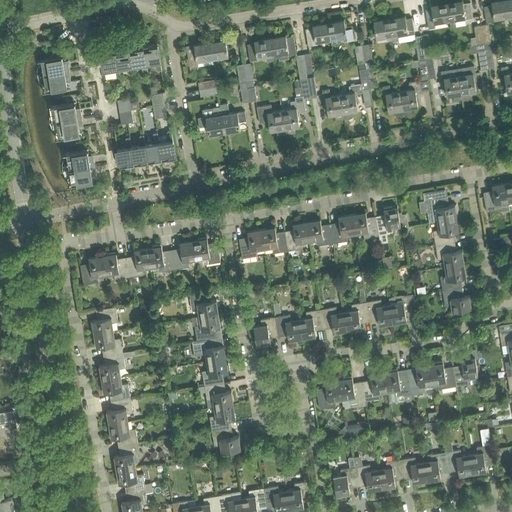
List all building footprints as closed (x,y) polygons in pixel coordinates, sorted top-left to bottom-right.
[(448,3),(447,3),(450,19),(449,19),(450,20),(451,25),(456,24),(455,18),(465,16),(465,19),(473,18),(473,16),(471,1),(470,2),(464,4),(463,3),(462,0),(448,3)] [(492,4),(484,6),(487,22),(495,20),(494,18),(510,16),(507,0),(501,0),(492,2),(492,1),(492,4)] [(428,8),(426,9),(429,28),(436,27),(435,22),(435,21),(442,20),(447,19),(449,19),(450,19),(447,3),(448,3),(447,1),(438,2),(438,4),(432,5),(431,5),(432,8),(428,8)] [(398,14),(389,15),(390,18),(393,39),(393,40),(399,39),(398,34),(407,33),(408,35),(415,34),(412,17),(406,18),(406,15),(405,15),(405,16),(398,17),(398,14)] [(393,39),(390,18),(375,21),(375,20),(374,20),(377,38),(377,42),(393,39)] [(346,28),(344,19),(344,20),(329,22),(329,21),(328,21),(328,22),(331,39),(332,43),(338,42),(337,38),(343,37),(344,40),(354,39),(352,27),(346,28)] [(306,28),(307,38),(308,45),(318,44),(318,41),(331,39),(328,22),(314,25),(314,24),(313,24),(313,28),(307,29),(306,28)] [(488,24),(481,25),(484,43),(485,49),(492,47),(491,41),(488,24)] [(477,44),(484,43),(481,25),(474,26),(477,44)] [(287,37),(286,34),(285,34),(286,35),(271,38),(271,37),(270,37),(274,58),(279,57),(279,53),(288,51),(289,54),(297,53),(294,35),(293,35),(293,36),(287,37)] [(423,35),(422,35),(425,53),(425,52),(431,52),(432,51),(429,34),(423,35)] [(422,35),(415,36),(418,54),(418,57),(419,60),(426,58),(425,55),(425,53),(422,35)] [(274,58),(270,37),(270,38),(255,40),(255,39),(255,43),(248,44),(248,43),(250,60),(260,59),(259,56),(267,54),(268,61),(274,60),(274,58)] [(211,41),(210,41),(213,58),(229,56),(228,48),(226,38),(225,38),(225,39),(211,41)] [(195,47),(187,48),(190,67),(198,66),(199,66),(198,60),(213,58),(210,41),(210,42),(195,44),(195,43),(194,43),(194,44),(195,47)] [(143,45),(143,46),(144,46),(146,62),(147,62),(154,61),(158,70),(162,69),(158,44),(158,43),(157,44),(153,44),(152,43),(143,45)] [(370,43),(363,45),(366,62),(370,61),(373,61),(370,43)] [(477,44),(470,45),(471,53),(478,52),(481,69),(488,68),(485,49),(484,43),(477,44)] [(363,45),(355,46),(358,63),(366,62),(363,45)] [(139,46),(129,47),(130,48),(133,64),(140,63),(144,72),(148,72),(147,62),(146,62),(144,46),(143,46),(139,47),(139,46)] [(488,68),(495,67),(492,47),(485,49),(488,68)] [(125,48),(116,49),(116,50),(119,67),(119,66),(126,65),(130,75),(134,74),(135,74),(133,64),(130,48),(125,49),(125,48)] [(102,50),(101,50),(103,60),(105,69),(112,68),(117,77),(120,76),(121,76),(119,66),(119,67),(116,50),(111,51),(111,50),(102,52),(102,50)] [(307,72),(314,71),(311,53),(304,54),(307,72)] [(300,73),(307,72),(304,54),(297,55),(300,73)] [(48,57),(38,59),(38,60),(39,66),(43,65),(44,74),(70,70),(69,63),(68,60),(63,61),(62,56),(62,55),(48,57)] [(426,58),(429,78),(436,77),(433,57),(426,58)] [(426,58),(419,60),(422,79),(428,78),(429,78),(426,58)] [(248,88),(255,87),(251,63),(244,64),(247,82),(248,88)] [(240,83),(247,82),(244,64),(237,65),(240,83)] [(467,66),(458,67),(458,68),(459,74),(459,75),(462,93),(463,93),(470,92),(477,90),(475,80),(474,77),(476,77),(475,67),(474,64),(467,66)] [(508,65),(501,67),(502,69),(503,79),(505,78),(506,81),(507,91),(511,90),(511,72),(509,73),(508,65)] [(367,68),(370,88),(377,87),(374,67),(371,67),(367,68)] [(350,92),(340,93),(343,112),(345,112),(352,111),(358,109),(357,100),(356,96),(358,96),(357,93),(363,92),(364,98),(371,97),(369,88),(370,88),(367,68),(360,69),(362,83),(356,84),(349,85),(350,89),(350,92)] [(458,68),(441,70),(443,82),(445,82),(447,95),(453,94),(461,93),(462,93),(459,75),(459,74),(458,68)] [(70,70),(44,74),(46,89),(47,90),(60,88),(68,87),(67,86),(67,81),(71,80),(71,77),(70,70)] [(311,98),(318,96),(315,77),(308,78),(311,98)] [(216,78),(198,81),(200,90),(218,87),(217,84),(216,79),(216,78)] [(292,108),(282,109),(286,132),(287,132),(286,127),(294,126),(300,125),(298,115),(298,112),(300,112),(306,111),(304,99),(311,98),(308,78),(301,79),(303,95),(295,96),(296,100),(291,101),(292,108)] [(404,113),(406,113),(405,108),(418,106),(416,93),(422,92),(420,80),(409,81),(410,85),(410,88),(401,89),(404,113)] [(243,101),(250,100),(248,88),(247,82),(240,83),(243,101)] [(391,91),(390,88),(390,84),(383,86),(385,98),(387,97),(389,111),(402,108),(403,113),(404,113),(401,89),(391,91)] [(158,92),(157,86),(150,87),(153,100),(164,98),(163,92),(158,92)] [(218,87),(200,90),(201,96),(211,94),(219,93),(218,87)] [(250,100),(257,99),(255,87),(248,88),(250,100)] [(330,88),(323,89),(323,92),(325,101),(327,101),(327,104),(329,114),(335,113),(342,112),(343,117),(344,116),(343,112),(340,93),(331,95),(330,92),(330,88)] [(63,104),(54,106),(57,121),(82,117),(81,110),(81,108),(81,107),(76,108),(75,103),(75,102),(63,104)] [(230,112),(228,102),(221,103),(221,106),(225,131),(241,129),(240,121),(247,120),(245,110),(238,111),(230,112)] [(273,111),(271,104),(257,106),(260,122),(261,122),(260,121),(269,120),(271,130),(284,128),(285,132),(286,132),(282,109),(273,111)] [(225,131),(221,106),(213,107),(214,115),(199,117),(201,125),(208,124),(209,134),(225,131)] [(82,117),(57,121),(59,137),(72,135),(80,134),(80,133),(79,128),(79,125),(84,124),(82,117)] [(160,142),(159,142),(162,158),(162,159),(171,157),(171,156),(175,156),(177,155),(176,155),(172,130),(171,130),(168,130),(167,134),(167,140),(160,142)] [(146,144),(148,160),(148,161),(157,160),(157,159),(162,158),(159,142),(160,142),(159,135),(158,132),(157,132),(154,133),(153,143),(146,144)] [(132,146),(134,162),(134,163),(143,162),(143,161),(148,160),(146,144),(144,134),(140,135),(139,145),(132,146)] [(125,147),(118,149),(119,157),(118,157),(120,167),(121,167),(120,166),(130,164),(129,163),(134,162),(132,146),(130,136),(130,137),(126,137),(125,147)] [(77,151),(67,153),(69,169),(95,164),(94,158),(89,158),(89,155),(88,150),(88,149),(77,151)] [(95,164),(69,169),(72,184),(88,182),(93,181),(93,180),(92,175),(92,172),(96,171),(95,164)] [(484,192),(486,206),(487,211),(493,210),(497,209),(502,209),(501,202),(509,201),(506,182),(493,185),(492,185),(493,191),(493,192),(490,193),(490,191),(484,192)] [(437,191),(424,193),(425,199),(428,198),(429,207),(430,207),(430,212),(430,213),(429,213),(429,215),(431,221),(430,221),(430,222),(438,220),(457,217),(456,213),(458,212),(457,204),(455,204),(449,205),(447,205),(446,202),(448,202),(448,201),(447,199),(448,199),(447,196),(448,196),(448,195),(445,196),(444,195),(445,195),(444,189),(438,190),(437,191)] [(382,215),(376,216),(379,235),(380,242),(389,241),(388,233),(393,232),(392,226),(401,225),(404,224),(402,212),(401,212),(399,212),(398,205),(397,206),(393,207),(392,205),(384,206),(384,207),(384,208),(385,215),(385,216),(382,217),(382,215)] [(366,212),(352,214),(355,232),(364,231),(365,237),(379,235),(376,216),(375,216),(370,217),(370,219),(367,219),(367,218),(366,211),(366,212)] [(337,223),(331,224),(334,242),(348,240),(347,234),(355,232),(352,214),(339,216),(339,215),(340,222),(340,224),(337,224),(337,223)] [(459,231),(457,217),(438,220),(440,229),(433,230),(435,244),(454,241),(453,232),(460,231),(459,231)] [(320,219),(307,221),(310,240),(318,239),(319,245),(334,242),(331,224),(325,225),(325,226),(322,227),(322,225),(321,218),(320,218),(320,219)] [(291,230),(285,231),(288,250),(303,247),(302,241),(310,240),(307,221),(294,223),(293,223),(294,230),(295,231),(292,232),(291,230)] [(275,226),(262,229),(265,248),(273,246),(274,252),(288,250),(285,231),(279,232),(280,234),(277,234),(276,233),(275,226)] [(240,238),(239,238),(242,255),(243,257),(252,256),(258,255),(257,249),(265,248),(262,229),(248,231),(248,230),(249,237),(249,238),(246,239),(246,238),(240,239),(240,238)] [(508,235),(493,238),(494,247),(509,244),(510,244),(508,236),(508,235)] [(207,238),(194,240),(197,259),(205,257),(206,263),(211,263),(221,261),(219,248),(218,241),(217,241),(217,242),(212,243),(212,245),(209,245),(209,244),(207,237),(207,238)] [(178,249),(172,250),(175,268),(190,266),(189,260),(197,259),(194,240),(181,242),(180,241),(181,248),(181,250),(178,250),(178,249)] [(456,250),(454,241),(435,244),(438,259),(444,258),(445,266),(464,263),(462,250),(463,249),(456,250)] [(153,247),(148,247),(151,266),(159,264),(160,271),(175,268),(172,250),(166,251),(166,252),(163,253),(163,251),(162,244),(161,244),(161,243),(153,244),(153,247)] [(133,256),(127,257),(130,276),(144,273),(143,267),(151,266),(148,247),(135,250),(135,249),(136,256),(136,257),(133,258),(133,256)] [(116,253),(103,255),(106,274),(114,272),(115,278),(130,276),(127,257),(121,258),(121,260),(118,260),(118,259),(117,252),(116,252),(116,253)] [(81,264),(84,283),(94,282),(99,281),(98,275),(106,274),(103,255),(90,257),(90,256),(89,256),(90,263),(91,265),(88,265),(87,264),(81,265),(81,264)] [(466,276),(464,263),(445,266),(446,274),(441,275),(443,289),(462,286),(460,278),(467,276),(466,276)] [(425,285),(417,287),(418,294),(426,292),(425,285)] [(463,295),(462,286),(443,289),(446,304),(452,303),(453,311),(452,311),(472,308),(470,295),(470,294),(463,295)] [(210,300),(209,291),(210,291),(210,290),(200,292),(190,293),(192,309),(199,308),(200,315),(219,312),(216,299),(217,299),(210,300)] [(397,296),(389,297),(390,303),(393,322),(407,320),(407,321),(407,320),(406,314),(415,312),(415,313),(416,313),(414,303),(412,293),(404,294),(397,296)] [(382,305),(381,298),(367,301),(370,320),(379,318),(380,325),(380,324),(393,322),(390,303),(382,305)] [(362,328),(361,321),(370,320),(367,301),(352,303),(353,309),(345,311),(348,329),(361,327),(361,328),(362,328)] [(119,321),(116,305),(96,308),(96,309),(97,309),(99,318),(92,319),(93,319),(95,332),(114,329),(113,322),(119,321)] [(337,312),(336,306),(321,308),(324,327),(333,326),(334,332),(335,332),(348,329),(345,311),(337,312)] [(316,335),(315,329),(324,327),(321,308),(306,311),(307,317),(300,319),(303,337),(316,335)] [(221,316),(219,317),(219,312),(200,315),(201,324),(195,325),(197,339),(216,336),(215,327),(222,326),(221,326),(223,325),(221,316)] [(291,320),(290,313),(276,316),(279,334),(288,333),(289,340),(290,340),(289,339),(303,337),(300,319),(291,320)] [(279,334),(276,316),(261,318),(262,324),(255,326),(254,325),(257,345),(258,345),(258,344),(270,342),(271,343),(270,336),(279,334)] [(511,327),(507,329),(500,330),(502,340),(503,345),(509,344),(510,352),(511,351),(511,327)] [(116,338),(114,329),(95,332),(97,346),(96,346),(96,347),(103,346),(105,354),(124,351),(122,337),(116,338)] [(218,345),(216,336),(197,339),(197,340),(193,341),(196,354),(206,353),(207,361),(226,358),(224,345),(225,345),(224,344),(218,345)] [(106,364),(99,365),(100,365),(102,378),(121,375),(120,367),(126,366),(125,356),(124,351),(105,354),(106,364)] [(470,383),(469,377),(478,375),(475,356),(475,357),(462,359),(462,358),(461,358),(462,365),(453,367),(456,385),(458,392),(463,391),(462,384),(470,383)] [(222,373),(229,371),(230,370),(229,362),(227,363),(226,358),(207,361),(208,369),(203,370),(205,384),(224,381),(222,373)] [(435,363),(430,364),(433,383),(434,389),(441,388),(456,385),(453,367),(445,368),(443,361),(443,360),(434,361),(435,363)] [(417,373),(408,374),(411,393),(418,392),(424,391),(423,385),(433,383),(430,364),(425,365),(425,363),(416,364),(416,366),(416,367),(417,373)] [(399,375),(398,369),(384,372),(387,390),(395,389),(396,395),(411,393),(408,374),(399,375)] [(387,390),(384,372),(371,374),(371,373),(372,380),(363,381),(366,401),(380,398),(379,392),(387,390)] [(123,383),(121,375),(102,378),(104,392),(111,391),(112,400),(131,397),(129,382),(123,383)] [(344,378),(339,379),(342,398),(350,397),(351,403),(358,402),(359,406),(366,405),(366,401),(363,381),(354,383),(353,376),(352,376),(352,375),(344,376),(344,378)] [(342,398),(339,379),(326,381),(326,380),(325,381),(326,387),(317,389),(317,388),(320,408),(335,405),(334,399),(342,398)] [(205,385),(198,386),(199,392),(206,391),(207,399),(208,407),(214,406),(233,403),(231,390),(232,390),(232,389),(225,391),(224,381),(205,384),(205,385)] [(134,411),(131,397),(112,400),(114,409),(107,410),(107,411),(108,410),(110,423),(129,420),(128,412),(134,411)] [(236,416),(233,403),(214,406),(216,415),(210,415),(212,430),(231,427),(230,418),(236,417),(236,416)] [(13,411),(0,413),(0,451),(14,450),(10,426),(8,427),(7,422),(14,421),(13,411)] [(437,421),(436,412),(428,413),(429,422),(437,421)] [(415,416),(403,417),(404,424),(416,422),(415,416)] [(130,429),(129,420),(110,423),(112,437),(111,437),(111,438),(118,436),(120,445),(139,442),(136,428),(130,429)] [(346,424),(339,432),(341,434),(347,433),(346,424)] [(233,436),(231,427),(212,430),(214,445),(221,444),(222,452),(232,450),(242,449),(242,448),(241,448),(239,435),(233,436)] [(481,428),(484,444),(492,443),(489,427),(481,428)] [(136,465),(145,453),(140,449),(139,442),(120,445),(121,454),(114,455),(114,456),(115,456),(117,469),(136,466),(136,465)] [(495,463),(494,453),(492,443),(477,446),(478,452),(470,454),(473,472),(486,470),(486,471),(487,470),(486,464),(495,462),(495,463)] [(462,455),(461,449),(446,451),(449,470),(458,468),(459,475),(460,475),(460,474),(473,472),(470,454),(462,455)] [(441,478),(440,471),(449,470),(446,451),(431,454),(433,460),(425,461),(428,480),(441,477),(441,478)] [(417,463),(415,456),(401,459),(404,477),(413,476),(414,482),(415,482),(414,482),(428,480),(425,461),(417,463)] [(360,465),(359,457),(354,458),(356,466),(359,484),(368,483),(369,490),(369,489),(382,487),(379,468),(371,470),(370,463),(360,465)] [(396,485),(395,478),(404,477),(401,459),(386,461),(387,467),(379,468),(382,487),(396,485)] [(138,474),(136,466),(117,469),(119,482),(119,483),(126,482),(127,491),(146,488),(144,473),(138,474)] [(359,484),(356,466),(350,467),(341,468),(342,474),(334,476),(334,475),(337,495),(337,494),(350,492),(350,493),(351,493),(350,486),(359,484)] [(313,499),(310,480),(305,480),(294,482),(295,488),(287,489),(291,508),(304,506),(304,507),(303,500),(312,498),(312,499),(313,499)] [(279,491),(278,484),(264,487),(267,506),(276,504),(277,511),(277,510),(291,508),(287,489),(279,491)] [(258,511),(258,507),(267,506),(264,487),(249,489),(250,496),(242,497),(244,511),(258,511)] [(149,503),(146,488),(127,491),(129,500),(122,501),(123,501),(124,511),(139,511),(144,511),(143,503),(149,503)] [(3,491),(0,491),(0,509),(3,510),(3,511),(15,511),(13,496),(5,498),(3,491)] [(244,511),(242,497),(241,491),(218,495),(221,511),(228,511),(230,511),(244,511)] [(221,511),(218,495),(203,497),(204,503),(197,504),(197,511),(221,511)] [(187,500),(173,502),(173,506),(174,511),(197,511),(197,504),(195,498),(187,500)]
